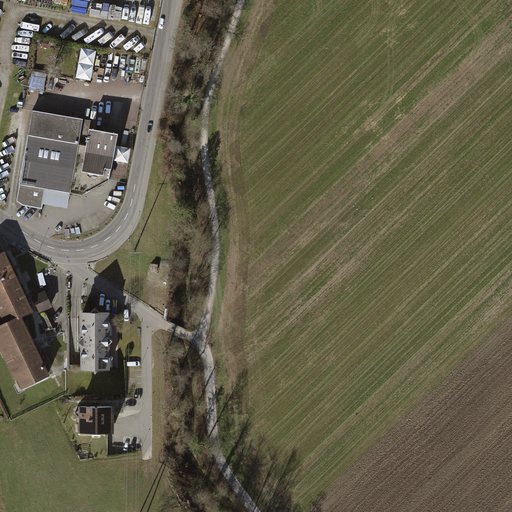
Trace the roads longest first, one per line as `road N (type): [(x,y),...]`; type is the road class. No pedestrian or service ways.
road 1 (track): [(241,0),(208,101),(203,145),(216,244),(202,342)]
road 2 (residential): [(71,254),(78,269),(202,342),(222,466),(255,511)]
road 3 (residential): [(172,0),(140,191),(121,232),(100,249),(71,254)]
